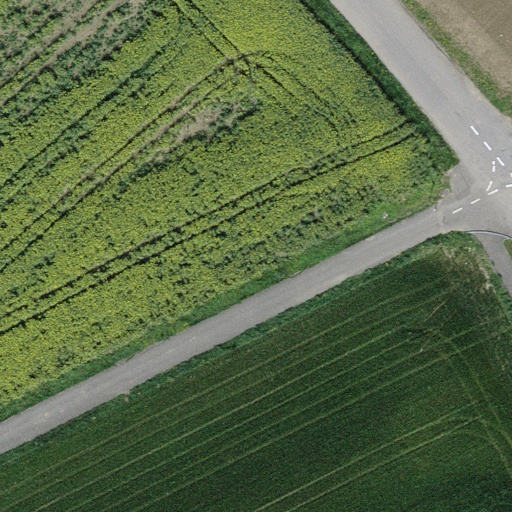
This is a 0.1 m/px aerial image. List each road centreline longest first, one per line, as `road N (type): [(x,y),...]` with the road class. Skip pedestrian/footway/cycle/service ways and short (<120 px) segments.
road 1 (unclassified): [(505,185),(0,438)]
road 2 (track): [(511,188),(354,0)]
